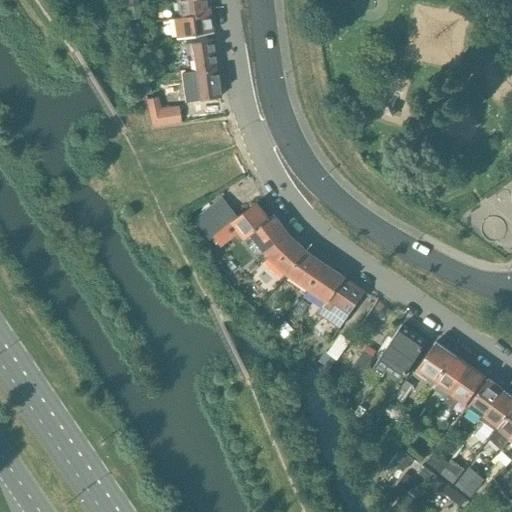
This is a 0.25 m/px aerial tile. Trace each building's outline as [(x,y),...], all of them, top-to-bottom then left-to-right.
[(176,0),(179,17),(180,18),(208,14),(206,0),(176,0)] [(128,23),(142,20),(139,3),(125,5),(128,23)] [(212,36),(208,14),(180,18),(179,17),(173,18),(176,38),(208,34),(209,37),(212,36)] [(140,37),(138,24),(138,23),(132,24),(129,25),(132,38),(135,38),(140,37)] [(209,40),(183,44),(185,56),(193,55),(195,71),(216,69),(212,36),(209,37),(209,40)] [(220,97),(218,81),(216,69),(195,71),(199,101),(220,97)] [(153,126),(157,125),(181,122),(179,106),(160,108),(158,96),(147,99),(153,126)] [(196,217),(193,219),(198,225),(210,240),(211,239),(214,237),(221,247),(223,245),(240,232),(246,239),(252,234),(269,219),(257,203),(238,218),(223,200),(222,197),(211,206),(206,209),(199,215),(196,217)] [(274,215),(269,219),(252,234),(267,254),(281,241),(282,243),(286,239),(283,236),(287,232),(274,215)] [(288,275),(307,251),(290,236),(287,232),(283,236),(286,239),(282,243),(281,241),(267,254),(288,275)] [(323,263),(307,251),(288,275),(289,275),(307,289),(313,281),(315,282),(320,274),(317,272),(323,263)] [(307,289),(327,303),(345,278),(323,263),(317,272),(320,274),(315,282),(313,281),(307,289)] [(365,292),(345,278),(327,303),(319,314),(340,328),(365,292)] [(389,343),(414,360),(427,342),(402,325),(389,343)] [(455,355),(436,342),(417,369),(435,382),(455,355)] [(414,360),(389,343),(377,362),(402,378),(414,360)] [(363,353),(353,367),(352,368),(361,375),(372,358),(363,353)] [(470,365),(455,355),(435,382),(450,393),(470,365)] [(485,376),(470,365),(450,393),(443,403),(451,409),(459,399),(466,404),(485,376)] [(505,390),(489,379),(469,405),(484,417),(505,390)] [(511,410),(511,395),(505,390),(484,417),(499,427),(511,410)] [(359,406),(352,415),(359,420),(366,410),(359,406)] [(511,410),(499,427),(490,437),(502,448),(511,437),(511,410)] [(511,437),(502,448),(502,449),(511,459),(511,437)] [(392,469),(400,456),(388,449),(380,463),(392,469)] [(403,472),(412,458),(406,454),(396,467),(403,472)] [(461,475),(446,462),(438,472),(453,485),(461,475)] [(466,511),(472,505),(423,466),(418,473),(466,511)] [(418,481),(405,473),(395,490),(414,502),(420,492),(413,488),(418,481)]
